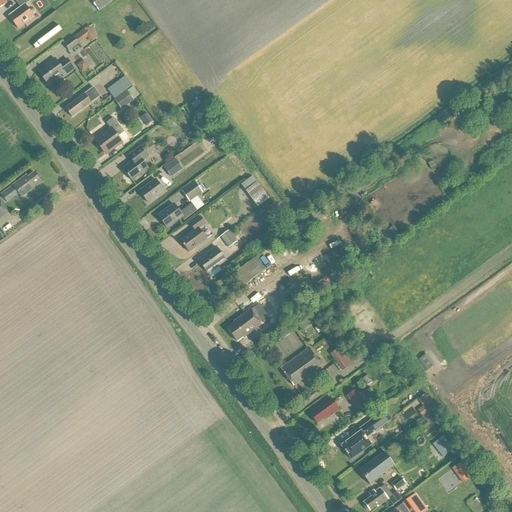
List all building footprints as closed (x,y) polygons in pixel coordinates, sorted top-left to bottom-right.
[(30,1),(29,0),(21,0),(17,4),(20,7),(8,15),(17,29),(34,17),(25,5),(30,1)] [(90,0),(98,10),(112,0),(90,0)] [(90,43),(98,38),(89,26),(63,45),(68,52),(87,38),(90,43)] [(45,67),(39,71),(47,84),(62,73),(63,75),(74,68),(67,59),(59,64),(54,57),(44,65),(45,67)] [(82,73),(89,68),(84,60),(76,66),(82,73)] [(94,88),(65,108),(71,117),(91,103),(100,96),(94,88)] [(126,91),(114,100),(121,110),(134,101),(126,91)] [(146,126),(153,122),(147,114),(140,118),(146,126)] [(124,132),(113,117),(106,122),(111,128),(95,140),(96,142),(96,144),(98,147),(101,148),(105,154),(121,142),(117,136),(124,132)] [(123,169),(131,180),(140,174),(142,176),(150,170),(142,159),(146,156),(142,150),(131,158),(133,162),(123,169)] [(164,168),(171,178),(182,170),(175,160),(164,168)] [(26,174),(1,193),(7,201),(18,193),(21,197),(41,182),(34,172),(28,176),(26,174)] [(155,179),(139,191),(147,202),(163,190),(155,179)] [(181,190),(189,202),(202,193),(194,181),(181,190)] [(269,200),(257,183),(245,192),(258,208),(269,200)] [(180,213),(174,205),(158,216),(166,227),(180,217),(183,221),(197,211),(192,205),(180,213)] [(194,230),(180,240),(188,252),(207,240),(199,228),(205,224),(200,216),(190,223),(194,230)] [(387,239),(397,234),(394,226),(384,231),(387,239)] [(219,237),(227,248),(237,241),(234,238),(237,236),(234,232),(231,234),(229,230),(219,237)] [(216,247),(198,260),(207,273),(225,260),(216,247)] [(243,287),(265,271),(259,262),(237,278),(243,287)] [(294,301),(286,307),(293,317),(301,311),(294,301)] [(236,324),(228,329),(237,342),(244,336),(245,338),(262,326),(262,325),(270,319),(260,305),(252,310),(252,309),(234,322),(236,324)] [(315,313),(298,324),(302,329),(318,318),(315,313)] [(271,346),(283,365),(305,350),(293,332),(271,346)] [(331,355),(342,371),(354,362),(343,347),(331,355)] [(309,350),(281,370),(294,387),(303,381),(304,383),(323,370),(309,350)] [(424,374),(434,366),(426,354),(416,362),(424,374)] [(345,395),(353,391),(351,387),(360,381),(356,374),(339,384),(345,395)] [(347,397),(359,415),(372,405),(364,393),(359,396),(356,391),(347,397)] [(423,418),(436,408),(426,394),(418,400),(424,407),(418,412),(423,418)] [(330,398),(309,413),(317,424),(325,418),(326,420),(338,410),(330,398)] [(366,438),(385,424),(386,425),(392,420),(385,410),(379,415),(380,416),(359,431),(360,433),(341,447),(351,461),(372,446),(366,438)] [(443,459),(451,453),(441,439),(432,445),(443,459)] [(384,453),(359,471),(370,485),(394,467),(384,453)] [(450,468),(458,463),(456,459),(448,464),(450,468)] [(467,471),(461,463),(452,470),(458,477),(467,471)] [(390,485),(395,492),(405,485),(400,478),(390,485)] [(363,504),(364,505),(363,507),(366,511),(369,511),(377,506),(378,508),(388,500),(393,506),(402,500),(397,493),(393,496),(385,486),(375,494),(373,492),(369,495),(371,498),(363,504)] [(426,511),(416,495),(402,504),(407,511),(426,511)]
